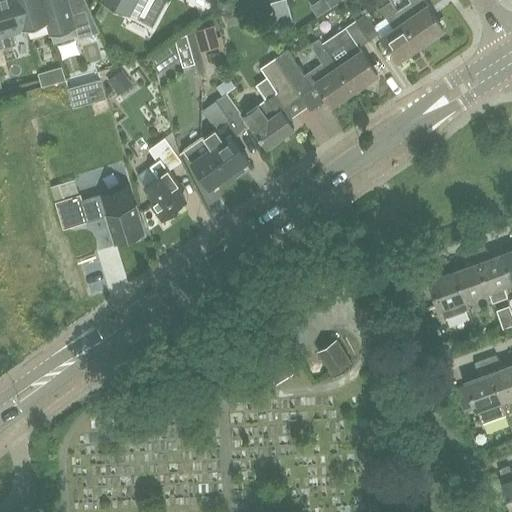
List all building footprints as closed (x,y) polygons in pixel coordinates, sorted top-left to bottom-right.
[(13,32),(24,28),(16,0),(0,0),(0,48),(3,47),(4,48),(17,44),(13,32)] [(16,0),(24,28),(48,21),(49,21),(42,0),(16,0)] [(69,0),(42,0),(49,21),(48,21),(54,42),(79,35),(79,37),(93,33),(86,10),(74,13),(69,0)] [(104,0),(138,18),(153,26),(166,0),(104,0)] [(268,17),(261,0),(238,0),(248,25),(268,17)] [(340,0),(318,0),(314,3),(321,12),(340,0)] [(421,42),(443,27),(425,0),(413,0),(398,11),(411,30),(412,29),(421,42)] [(397,58),(421,42),(412,29),(411,30),(398,11),(391,1),(380,8),(393,28),(382,36),(397,58)] [(366,13),(357,20),(370,39),(379,33),(366,13)] [(377,70),(363,49),(360,45),(370,39),(357,20),(337,32),(344,42),(329,51),(345,75),(347,74),(352,81),(354,85),(362,80),(365,82),(374,76),(373,73),(377,70)] [(221,46),(215,25),(195,31),(201,51),(221,46)] [(195,64),(187,35),(181,36),(153,56),(157,73),(180,56),(183,66),(195,64)] [(330,102),(354,85),(352,81),(347,74),(345,75),(329,51),(325,45),(319,38),(310,44),(322,62),(304,74),(288,49),(275,58),(299,92),(316,81),(330,102)] [(295,114),(286,101),(299,92),(275,58),(261,67),(278,90),(244,114),(267,146),(294,126),(288,118),(295,114)] [(65,65),(45,73),(50,86),(70,78),(65,65)] [(133,84),(122,69),(107,80),(119,95),(133,84)] [(103,80),(69,90),(73,106),(107,97),(103,80)] [(243,115),(227,92),(216,100),(232,123),(243,115)] [(242,164),(249,158),(233,136),(236,134),(226,120),(215,128),(214,127),(203,135),(233,176),(245,168),(242,164)] [(18,150),(36,143),(30,125),(11,131),(18,150)] [(180,182),(169,168),(182,159),(165,135),(149,147),(157,159),(137,173),(155,198),(151,201),(164,219),(179,208),(178,206),(187,200),(176,185),(180,182)] [(221,185),(233,176),(203,135),(184,149),(211,186),(218,181),(221,185)] [(86,219),(79,194),(64,199),(59,183),(51,186),(56,201),(63,226),(86,219)] [(135,236),(144,233),(130,186),(98,196),(104,214),(106,213),(115,242),(121,240),(125,242),(133,239),(135,236)] [(6,201),(21,230),(45,217),(30,188),(6,201)] [(107,235),(91,244),(96,253),(112,244),(107,235)] [(511,275),(504,254),(484,261),(482,257),(489,253),(484,244),(474,247),(489,289),(493,302),(508,297),(505,287),(511,285),(511,275)] [(30,307),(58,294),(34,245),(7,258),(30,307)] [(489,289),(474,247),(465,251),(467,261),(474,260),(475,264),(456,271),(465,297),(489,289)] [(465,297),(456,271),(435,278),(434,274),(441,270),(435,261),(426,264),(431,279),(430,280),(444,318),(469,309),(464,297),(465,297)] [(503,328),(511,324),(511,311),(510,305),(497,309),(503,328)] [(297,370),(288,356),(270,327),(249,340),(276,383),(297,370)] [(353,364),(336,339),(318,351),(334,376),(353,364)] [(511,394),(511,364),(496,371),(495,367),(502,362),(497,354),(487,357),(502,398),(511,394)] [(328,376),(315,355),(304,362),(317,383),(328,376)] [(502,398),(487,357),(477,361),(479,371),(486,370),(488,374),(467,381),(469,386),(476,404),(477,407),(482,422),(507,414),(502,398)] [(469,386),(458,390),(464,408),(476,404),(469,386)] [(511,480),(509,481),(508,478),(511,475),(511,469),(509,465),(500,468),(505,483),(504,483),(511,503),(511,480)]
